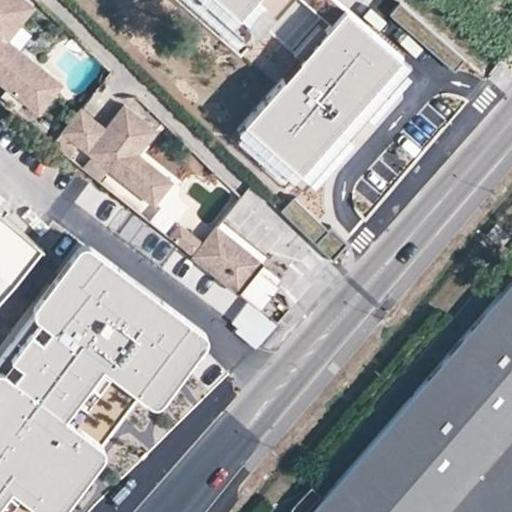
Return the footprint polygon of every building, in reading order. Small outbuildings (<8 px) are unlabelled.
[(56,68),(87,37),(49,0),(0,0),(0,23),(51,74),(56,68)] [(288,0),(199,0),(249,44),(288,0)] [(408,59),(349,7),(241,131),(299,182),(408,59)] [(220,158),(92,32),(87,37),(56,68),(184,194),(199,179),(220,158)] [(261,193),(232,165),(197,202),(234,237),(280,282),(305,256),(250,204),(261,193)] [(0,204),(0,212),(7,219),(11,214),(0,204)] [(0,301),(43,250),(7,219),(0,212),(0,301)] [(193,254),(203,241),(180,223),(170,236),(193,254)] [(0,511),(52,511),(103,453),(103,445),(101,440),(137,391),(149,400),(155,401),(161,398),(206,339),(206,331),(200,323),(88,242),(81,242),(76,246),(32,305),(33,311),(38,316),(34,320),(0,363),(0,511)] [(511,511),(511,301),(333,511),(511,511)]
